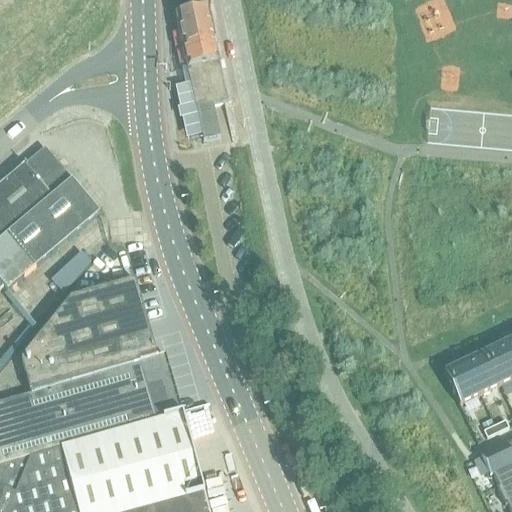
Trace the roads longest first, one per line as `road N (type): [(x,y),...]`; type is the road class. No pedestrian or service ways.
road 1 (residential): [(400,511),(337,408),(302,330),(229,0)]
road 2 (secondary): [(283,511),(171,246),(146,80)]
road 3 (residential): [(0,142),(82,83),(146,80)]
